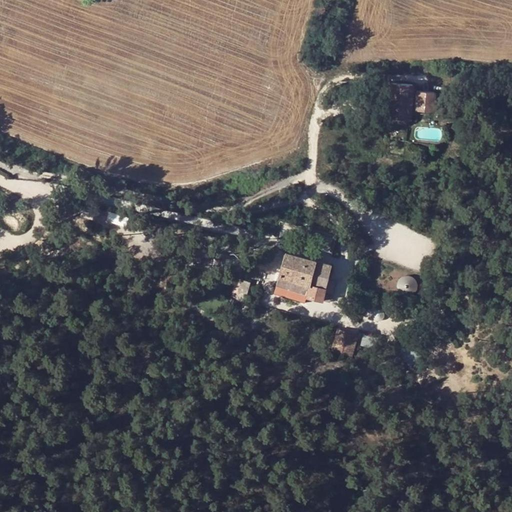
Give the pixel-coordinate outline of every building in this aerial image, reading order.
[(408,120),(411,85),(389,83),(385,118),(389,119),(405,120),(408,120)] [(431,112),(434,93),(416,91),(414,110),(431,112)] [(320,299),(329,263),(283,251),(274,283),(305,292),(305,295),(320,299)] [(243,275),(237,273),(236,279),(240,281),(236,298),(245,301),(251,281),(242,279),(243,275)] [(416,284),(414,273),(399,276),(401,287),(416,284)] [(331,349),(350,354),(356,333),(336,329),(331,349)] [(379,337),(363,333),(360,345),(376,348),(379,337)] [(421,355),(406,341),(395,352),(410,366),(421,355)]
